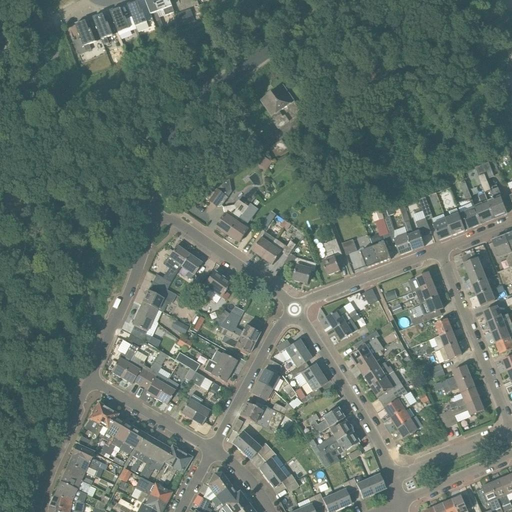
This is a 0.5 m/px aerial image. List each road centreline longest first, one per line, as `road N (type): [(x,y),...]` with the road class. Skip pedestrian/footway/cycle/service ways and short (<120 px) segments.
road 1 (residential): [(151,213),(160,150),(177,122),(339,0)]
road 2 (residential): [(394,478),(293,308)]
road 3 (residential): [(511,425),(440,250)]
road 4 (residential): [(86,379),(138,264),(151,213)]
road 5 (residential): [(293,308),(151,213)]
road 6 (residential): [(210,448),(272,331),(293,308)]
road 7 (residential): [(293,308),(440,250)]
road 8 (residential): [(210,448),(86,379)]
road 9 (residential): [(35,511),(86,379)]
road 10 (residential): [(394,478),(511,431)]
road 11 (residential): [(399,505),(511,457)]
